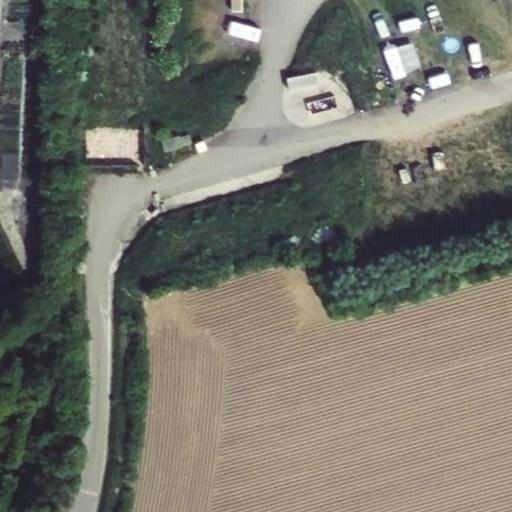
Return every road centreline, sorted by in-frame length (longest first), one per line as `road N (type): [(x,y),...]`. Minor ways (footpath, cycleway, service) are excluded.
road 1 (track): [(511,81),(101,191)]
road 2 (track): [(228,157),(266,82),(284,0)]
